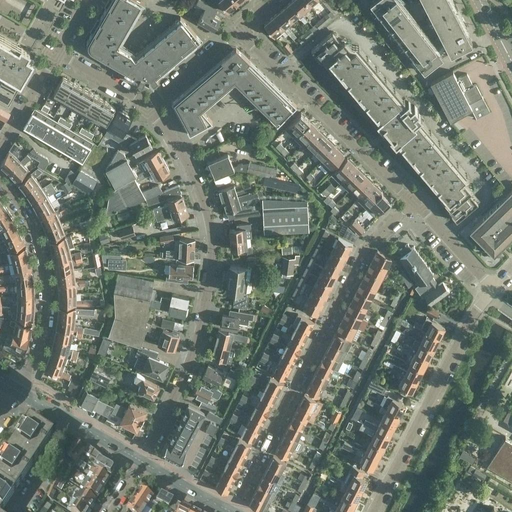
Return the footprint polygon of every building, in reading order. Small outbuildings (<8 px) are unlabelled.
[(93,31),(88,39),(87,41),(87,42),(87,44),(87,45),(87,47),(88,48),(88,50),(89,51),(90,52),(92,53),(102,58),(103,56),(108,59),(107,61),(127,73),(128,71),(133,74),(132,76),(138,80),(137,81),(142,84),(143,82),(148,85),(151,82),(153,84),(154,84),(154,83),(158,80),(157,77),(162,73),(160,71),(171,62),(172,64),(184,55),(182,52),(193,43),(194,46),(201,40),(183,19),(135,59),(131,54),(117,45),(120,39),(140,7),(143,3),(145,4),(145,3),(139,0),(113,0),(109,8),(107,7),(99,20),(102,21),(95,33),(93,31)] [(198,20),(213,29),(220,18),(209,12),(212,7),(199,0),(198,0),(195,6),(203,11),(198,20)] [(235,0),(218,0),(218,1),(227,11),(238,3),(235,0)] [(304,0),(292,0),(291,2),(300,13),(301,13),(309,5),(304,0)] [(342,9),(346,5),(342,0),(338,4),(334,7),(338,12),(342,9)] [(443,57),(398,0),(373,0),(370,3),(424,72),(443,57)] [(466,45),(442,0),(416,0),(445,56),(466,45)] [(291,2),(282,9),(292,20),(297,16),(299,18),(303,15),(301,13),(300,13),(291,2)] [(326,12),(329,10),(323,3),(320,5),(326,12)] [(283,28),(292,20),(282,9),(273,17),(283,28)] [(325,23),(331,18),(327,13),(321,19),(325,23)] [(274,36),(283,28),(273,17),(264,24),(274,36)] [(321,19),(317,21),(315,24),(319,28),(325,23),(321,19)] [(309,28),(303,34),(307,39),(313,33),(309,28)] [(467,174),(419,118),(421,117),(420,116),(416,111),(418,110),(417,109),(414,106),(414,105),(412,106),(408,102),(408,101),(406,102),(358,46),(353,50),(344,40),(341,42),(332,31),(311,49),(316,55),(314,57),(318,62),(320,61),(321,61),(323,59),(327,64),(325,66),(330,71),(332,69),(335,67),(339,72),(337,74),(346,84),(348,82),(357,94),(355,95),(364,105),(366,104),(375,115),(376,115),(379,119),(377,122),(382,128),(381,129),(380,129),(384,134),(389,139),(389,138),(390,137),(395,144),(398,141),(402,146),(411,157),(409,159),(418,169),(420,167),(429,178),(427,180),(436,190),(438,189),(442,194),(440,196),(438,198),(442,203),(444,202),(449,206),(446,209),(444,211),(449,216),(451,214),(456,220),(477,202),(468,192),(471,189),(462,179),(467,174)] [(297,39),(301,44),(307,39),(303,34),(297,39)] [(0,70),(1,71),(5,73),(21,82),(33,61),(27,57),(30,52),(21,47),(19,50),(0,38),(0,70)] [(283,47),(289,54),(293,50),(287,43),(283,47)] [(200,108),(235,78),(280,122),(296,105),(292,101),(289,105),(283,99),(283,98),(247,63),(249,61),(250,61),(250,60),(239,49),(187,93),(185,90),(172,102),(189,134),(212,122),(200,108)] [(450,120),(452,119),(471,109),(476,118),(490,111),(476,84),(473,85),(467,73),(456,78),(452,70),(430,82),(450,120)] [(1,71),(5,73),(0,81),(0,83),(15,92),(20,82),(21,82),(5,73),(1,71)] [(51,97),(62,103),(73,83),(63,77),(51,97)] [(15,92),(0,83),(0,98),(8,103),(15,92)] [(84,89),(73,83),(62,103),(72,109),(84,89)] [(72,109),(83,115),(94,95),(84,89),(72,109)] [(105,101),(94,95),(83,115),(93,121),(105,101)] [(93,121),(104,127),(115,107),(105,101),(93,121)] [(10,113),(7,111),(0,107),(0,117),(6,121),(10,113)] [(35,109),(24,126),(34,132),(44,115),(35,109)] [(132,119),(118,111),(104,134),(110,137),(111,135),(123,142),(128,133),(125,131),(132,119)] [(284,129),(293,137),(309,121),(300,112),(284,129)] [(54,120),(44,115),(34,132),(44,138),(54,120)] [(63,126),(54,120),(44,138),(53,143),(63,126)] [(293,137),(302,146),(318,129),(314,126),(315,124),(312,122),(310,122),(309,121),(293,137)] [(73,132),(63,126),(53,143),(63,149),(73,132)] [(310,154),(314,150),(326,138),(326,137),(326,135),(323,133),(321,133),(318,129),(302,146),(310,154)] [(82,137),(73,132),(63,149),(72,155),(82,137)] [(137,138),(129,133),(128,133),(123,142),(124,143),(122,145),(131,150),(134,148),(137,153),(152,145),(146,133),(137,138)] [(82,137),(72,155),(82,160),(90,147),(92,143),(82,137)] [(322,159),(335,146),(332,143),(332,141),(329,139),(327,138),(326,138),(314,150),(322,159)] [(275,146),(280,151),(284,147),(279,142),(275,146)] [(8,173),(20,162),(16,157),(18,152),(16,150),(18,146),(13,143),(0,165),(8,173)] [(335,146),(322,159),(319,162),(328,171),(344,155),(343,153),(343,152),(340,149),(338,149),(335,146)] [(285,155),(288,152),(284,147),(280,151),(285,155)] [(132,168),(124,153),(118,149),(106,170),(116,188),(135,178),(137,177),(132,169),(132,168)] [(145,159),(137,164),(137,165),(132,168),(132,169),(137,177),(164,161),(159,151),(145,159)] [(214,178),(234,169),(246,172),(247,172),(272,178),(274,168),(246,161),(234,166),(228,154),(207,163),(214,178)] [(20,162),(8,173),(16,181),(28,171),(24,166),(31,158),(26,155),(20,162)] [(331,174),(340,183),(356,166),(352,163),(352,161),(350,159),(348,159),(347,157),(331,174)] [(170,171),(164,161),(137,177),(135,178),(137,182),(137,181),(144,177),(152,173),(156,179),(170,171)] [(45,166),(39,162),(36,167),(42,171),(43,170),(45,166)] [(290,166),(294,170),(298,167),(293,162),(290,166)] [(348,191),(352,187),(364,175),(363,174),(363,172),(361,169),(359,169),(356,166),(340,183),(348,191)] [(299,175),(303,171),(298,167),(294,170),(299,175)] [(65,179),(70,181),(75,171),(70,168),(65,179)] [(24,193),(38,183),(35,179),(43,172),(38,169),(31,174),(18,184),(24,193)] [(214,179),(219,190),(222,202),(245,194),(252,192),(253,192),(252,188),(236,193),(234,186),(230,172),(214,179)] [(311,181),(314,177),(310,172),(306,176),(311,181)] [(81,173),(74,185),(90,194),(97,182),(81,173)] [(360,196),(373,183),(369,180),(369,178),(367,175),(365,175),(364,175),(352,187),(360,196)] [(142,191),(137,182),(135,178),(116,188),(109,192),(105,215),(146,198),(162,191),(158,184),(142,191)] [(263,184),(297,190),(298,184),(265,178),(263,184)] [(38,183),(24,193),(31,202),(54,186),(50,182),(41,188),(38,183)] [(373,183),(360,196),(357,199),(365,208),(381,191),(380,190),(380,189),(378,186),(376,186),(373,183)] [(167,198),(168,204),(153,209),(155,216),(185,206),(182,197),(181,197),(180,193),(181,193),(179,184),(162,191),(146,198),(148,205),(167,198)] [(50,203),(47,197),(56,191),(54,186),(31,202),(36,211),(50,203)] [(494,253),(511,235),(511,187),(511,189),(471,230),(494,253)] [(322,191),(326,196),(330,192),(325,188),(322,191)] [(253,214),(264,214),(263,199),(263,198),(263,195),(264,195),(261,189),(253,192),(252,192),(245,194),(222,202),(228,220),(239,216),(248,215),(253,214)] [(381,191),(365,208),(374,216),(379,212),(380,213),(384,209),(382,208),(390,200),(381,191)] [(306,200),(263,199),(263,198),(263,199),(264,214),(265,233),(308,230),(306,200)] [(327,202),(330,205),(332,207),(334,206),(336,203),(331,199),(327,202)] [(50,203),(36,211),(41,220),(55,213),(65,208),(62,202),(53,208),(50,203)] [(188,215),(185,206),(155,216),(157,221),(172,216),(173,220),(188,215)] [(332,207),(330,210),(335,214),(338,210),(334,206),(332,207)] [(41,220),(45,230),(60,224),(57,217),(67,212),(65,208),(55,213),(41,220)] [(0,228),(14,220),(11,214),(8,210),(0,215),(0,228)] [(340,216),(345,221),(349,217),(344,212),(340,216)] [(108,216),(101,219),(104,229),(114,225),(108,216)] [(354,219),(349,224),(359,234),(364,229),(354,219)] [(5,239),(20,232),(14,220),(0,228),(0,229),(1,231),(5,239)] [(229,231),(230,240),(245,239),(245,238),(252,237),(250,223),(237,224),(237,230),(229,231)] [(45,230),(49,240),(64,234),(60,224),(45,230)] [(118,229),(118,230),(114,231),(116,240),(121,238),(121,239),(136,234),(132,225),(118,229)] [(357,236),(347,226),(342,236),(354,242),(357,236)] [(20,232),(5,239),(6,241),(10,251),(25,244),(20,232)] [(101,244),(110,241),(107,232),(98,235),(101,244)] [(161,243),(174,241),(173,233),(159,236),(161,243)] [(69,248),(69,247),(74,246),(71,235),(49,242),(53,252),(69,248)] [(352,244),(338,237),(333,247),(347,255),(352,244)] [(172,257),(194,259),(195,239),(180,238),(175,240),(174,250),(167,249),(166,256),(172,257)] [(239,254),(251,253),(250,248),(246,248),(245,239),(230,240),(231,250),(239,249),(239,254)] [(92,250),(90,242),(89,242),(84,243),(85,252),(92,250)] [(425,295),(431,303),(450,290),(443,281),(439,284),(432,274),(433,273),(414,245),(411,247),(408,243),(399,249),(406,259),(404,261),(419,282),(415,286),(422,297),(425,295)] [(14,264),(30,260),(26,247),(11,254),(14,264)] [(333,247),(328,257),(342,265),(347,255),(333,247)] [(70,253),(69,248),(53,252),(55,263),(81,257),(80,251),(74,252),(70,253)] [(392,258),(381,252),(377,250),(372,261),(386,268),(392,258)] [(293,274),(295,258),(282,256),(280,272),(293,274)] [(74,270),(73,264),(82,262),(81,257),(55,263),(57,273),(74,270)] [(111,257),(110,267),(124,268),(125,258),(111,257)] [(328,257),(323,267),(337,275),(342,265),(328,257)] [(30,260),(14,264),(14,265),(16,275),(33,272),(30,260)] [(381,278),(386,268),(372,261),(367,270),(381,278)] [(138,272),(147,273),(148,262),(139,262),(138,272)] [(169,263),(168,273),(166,273),(166,279),(186,282),(186,277),(192,277),(193,264),(169,263)] [(228,278),(247,281),(249,281),(250,269),(230,266),(228,278)] [(323,267),(318,277),(332,285),(337,275),(323,267)] [(74,271),(74,270),(57,273),(57,274),(59,283),(75,282),(75,281),(74,271)] [(376,288),(381,278),(367,270),(362,280),(376,288)] [(33,272),(16,275),(14,276),(14,280),(17,280),(17,286),(34,284),(33,272)] [(149,305),(149,299),(152,289),(153,280),(116,273),(113,292),(117,313),(110,332),(141,345),(145,332),(146,322),(149,305)] [(327,294),(332,285),(318,277),(313,287),(327,294)] [(248,293),(246,293),(247,281),(228,278),(227,291),(234,292),(233,306),(246,308),(248,293)] [(76,294),(75,286),(90,285),(89,280),(85,280),(85,281),(79,281),(75,281),(75,282),(59,283),(59,294),(76,294)] [(362,280),(357,290),(371,298),(376,288),(362,280)] [(12,291),(12,297),(18,297),(35,297),(34,284),(17,286),(17,287),(18,291),(12,291)] [(322,304),(327,294),(313,287),(307,297),(322,304)] [(156,290),(152,289),(149,299),(186,306),(188,297),(172,293),(171,298),(161,295),(160,301),(154,299),(156,290)] [(357,290),(352,300),(366,308),(371,298),(357,290)] [(76,300),(76,294),(59,294),(59,305),(75,306),(78,306),(93,306),(93,301),(79,300),(79,301),(76,300)] [(12,300),(18,300),(18,308),(34,309),(35,308),(35,297),(18,297),(12,297),(12,300)] [(317,315),(322,304),(307,297),(302,307),(317,315)] [(186,306),(149,299),(149,305),(169,309),(168,312),(185,315),(186,306)] [(352,300),(347,310),(361,317),(366,308),(352,300)] [(261,310),(267,313),(270,308),(263,305),(261,310)] [(436,318),(439,311),(428,306),(425,312),(436,318)] [(74,320),(75,314),(75,313),(94,314),(94,309),(89,309),(84,309),(75,308),(59,307),(58,318),(74,320)] [(11,318),(16,319),(33,322),(34,316),(34,309),(18,308),(17,314),(12,313),(11,318)] [(248,319),(253,319),(256,320),(257,314),(237,310),(236,316),(222,314),(220,326),(237,329),(238,323),(248,324),(248,319)] [(356,327),(361,317),(347,310),(342,320),(356,327)] [(313,322),(301,315),(296,325),(308,331),(313,322)] [(72,332),(73,330),(76,331),(76,332),(82,333),(83,327),(73,325),(74,320),(58,318),(56,329),(72,332)] [(174,321),(162,318),(161,326),(164,327),(172,329),(174,321)] [(336,330),(351,337),(356,327),(342,320),(336,330)] [(11,326),(15,327),(14,333),(30,338),(31,334),(32,326),(12,321),(11,326)] [(413,325),(439,338),(445,327),(432,321),(428,327),(415,321),(413,325)] [(296,325),(291,334),(303,341),(308,331),(296,325)] [(421,342),(434,349),(439,338),(413,325),(411,329),(418,332),(417,333),(424,336),(421,342)] [(99,335),(100,330),(84,327),(83,332),(99,335)] [(395,341),(400,331),(396,328),(391,339),(395,341)] [(70,342),(72,332),(56,329),(54,339),(70,342)] [(177,338),(175,337),(176,333),(163,329),(158,343),(174,348),(177,338)] [(218,329),(214,343),(229,347),(232,338),(246,342),(248,336),(235,333),(235,334),(218,329)] [(14,353),(16,347),(24,352),(28,343),(30,338),(14,333),(11,340),(7,338),(3,347),(14,353)] [(352,341),(344,337),(335,333),(330,343),(347,351),(352,341)] [(291,334),(286,344),(299,350),(303,341),(291,334)] [(102,336),(98,351),(105,353),(110,338),(102,336)] [(67,354),(70,342),(54,339),(51,349),(67,354)] [(415,339),(411,346),(404,342),(402,346),(409,350),(415,353),(429,360),(434,349),(421,342),(415,339)] [(229,347),(214,343),(210,357),(231,362),(235,348),(229,347)] [(330,343),(325,352),(342,361),(347,351),(330,343)] [(286,344),(281,354),(294,360),(299,350),(286,344)] [(132,364),(143,369),(162,377),(168,363),(155,358),(157,352),(139,346),(132,364)] [(51,349),(48,359),(64,365),(67,354),(51,349)] [(366,351),(362,359),(366,361),(370,353),(366,351)] [(271,356),(264,352),(261,356),(269,360),(271,356)] [(325,352),(320,362),(333,368),(337,370),(342,361),(325,352)] [(415,353),(410,364),(423,370),(429,360),(415,353)] [(281,354),(276,363),(289,370),(294,360),(281,354)] [(48,359),(44,369),(49,371),(48,376),(56,379),(58,375),(59,376),(60,375),(68,379),(71,374),(62,370),(64,365),(48,359)] [(238,362),(234,371),(239,373),(240,374),(244,365),(238,362)] [(320,362),(315,371),(328,378),(333,368),(320,362)] [(271,373),(284,379),(289,370),(276,363),(271,373)] [(391,368),(418,381),(423,370),(410,364),(407,370),(400,367),(393,364),(391,368)] [(221,384),(225,377),(220,375),(222,371),(207,365),(202,376),(221,384)] [(418,381),(391,368),(389,371),(397,374),(396,376),(402,379),(399,386),(412,392),(418,381)] [(239,373),(234,371),(230,369),(227,374),(236,379),(239,373)] [(90,378),(106,386),(110,378),(94,370),(90,378)] [(356,370),(353,378),(357,380),(361,373),(356,370)] [(324,387),(326,383),(328,378),(315,371),(311,381),(324,387)] [(159,385),(137,374),(134,379),(141,382),(139,388),(154,395),(159,385)] [(76,388),(79,381),(71,377),(68,385),(76,388)] [(282,383),(270,377),(265,387),(277,393),(282,383)] [(386,388),(375,382),(370,380),(367,386),(383,394),(386,388)] [(206,400),(209,394),(216,397),(218,396),(221,391),(213,387),(212,388),(198,381),(192,393),(206,400)] [(319,397),(320,395),(324,387),(311,381),(306,390),(319,397)] [(265,387),(260,396),(272,402),(277,393),(265,387)] [(79,402),(93,408),(98,399),(99,395),(86,389),(79,402)] [(347,399),(351,392),(347,390),(343,397),(347,399)] [(242,394),(240,398),(248,402),(250,398),(242,394)] [(312,410),(317,400),(304,394),(299,404),(312,410)] [(382,406),(400,415),(406,404),(388,395),(382,406)] [(260,396),(255,406),(268,412),(272,402),(260,396)] [(107,403),(98,399),(93,408),(102,413),(107,403)] [(201,399),(198,406),(206,410),(210,411),(213,412),(216,406),(201,399)] [(395,426),(400,415),(382,406),(374,402),(370,400),(368,403),(372,405),(379,409),(379,410),(385,413),(381,419),(395,426)] [(116,402),(114,406),(141,420),(146,410),(130,402),(127,408),(116,402)] [(102,413),(107,415),(110,411),(117,414),(118,413),(123,416),(120,422),(136,429),(141,420),(114,406),(107,403),(102,413)] [(180,417),(196,425),(202,412),(186,404),(180,417)] [(299,404),(294,413),(307,420),(312,410),(299,404)] [(255,406),(250,415),(263,422),(268,412),(255,406)] [(511,420),(511,407),(511,406),(503,420),(510,424),(511,420)] [(330,419),(332,420),(336,422),(341,412),(335,409),(330,419)] [(294,413),(289,423),(302,429),(307,420),(294,413)] [(362,423),(389,437),(395,426),(381,419),(378,425),(372,422),(371,423),(365,419),(366,418),(359,414),(356,420),(362,422),(362,423)] [(258,431),(263,422),(250,415),(245,425),(258,431)] [(190,437),(196,425),(180,417),(174,430),(190,437)] [(12,445),(35,460),(52,435),(29,419),(24,427),(22,426),(17,434),(19,435),(12,445)] [(289,423),(284,432),(297,439),(302,429),(289,423)] [(389,437),(362,423),(359,428),(373,435),(370,441),(384,448),(389,437)] [(240,435),(253,441),(258,431),(245,425),(240,435)] [(184,450),(190,437),(174,430),(167,442),(184,450)] [(284,432),(279,442),(292,448),(297,439),(284,432)] [(326,432),(322,439),(326,442),(330,434),(326,432)] [(511,439),(506,436),(489,465),(511,478),(511,439)] [(251,445),(238,438),(233,448),(246,454),(251,445)] [(373,469),(378,458),(365,451),(359,448),(352,445),(344,440),(341,445),(362,456),(359,462),(373,469)] [(179,463),(185,451),(184,450),(167,442),(166,441),(160,453),(179,463)] [(378,458),(384,448),(370,441),(365,451),(378,458)] [(274,452),(287,458),(292,448),(279,442),(274,452)] [(72,470),(76,465),(79,461),(80,460),(78,458),(84,451),(80,448),(81,447),(77,444),(76,444),(75,444),(73,447),(69,444),(58,458),(72,470)] [(0,463),(0,476),(17,488),(35,460),(12,445),(5,455),(4,454),(0,459),(0,461),(1,462),(0,463)] [(97,464),(101,457),(88,446),(83,453),(89,457),(88,458),(97,464)] [(233,448),(228,457),(241,464),(246,454),(233,448)] [(472,464),(476,457),(463,449),(459,456),(472,464)] [(316,451),(312,459),(317,461),(321,453),(316,451)] [(211,455),(209,460),(216,463),(219,459),(211,455)] [(285,462),(273,455),(268,465),(280,472),(285,462)] [(101,457),(97,464),(94,468),(110,478),(114,472),(113,469),(105,464),(105,461),(101,457)] [(228,457),(224,467),(236,473),(241,464),(228,457)] [(86,465),(79,461),(76,465),(84,470),(86,465)] [(268,465),(263,475),(275,481),(280,472),(268,465)] [(368,480),(362,477),(365,472),(352,465),(349,471),(344,481),(344,482),(362,491),(368,480)] [(486,475),(470,465),(466,471),(483,480),(486,475)] [(224,467),(219,477),(232,483),(236,473),(224,467)] [(110,480),(109,480),(98,472),(91,468),(89,472),(95,476),(91,481),(104,489),(110,480)] [(204,469),(202,473),(210,477),(212,473),(204,469)] [(82,475),(80,474),(74,470),(71,475),(78,479),(79,478),(80,478),(82,475)] [(304,474),(301,482),(305,484),(309,476),(304,474)] [(57,488),(63,479),(56,475),(50,486),(50,487),(46,497),(52,501),(57,488)] [(263,475),(258,484),(275,493),(280,483),(275,481),(263,475)] [(0,511),(1,511),(17,488),(0,476),(0,511)] [(214,486),(227,492),(232,483),(219,477),(214,486)] [(356,501),(362,491),(344,482),(344,481),(343,481),(342,481),(336,477),(334,481),(340,484),(339,486),(346,489),(343,495),(356,501)] [(60,485),(58,488),(62,491),(67,483),(63,480),(60,485)] [(104,489),(91,481),(88,487),(84,484),(81,488),(97,499),(104,489)] [(258,484),(253,494),(270,503),(275,493),(258,484)] [(157,499),(141,489),(134,499),(147,508),(151,501),(157,506),(159,503),(156,502),(157,499)] [(73,499),(73,500),(90,511),(96,501),(81,491),(81,492),(79,495),(77,494),(74,500),(73,499)] [(313,491),(308,500),(315,504),(320,495),(313,491)] [(173,500),(173,499),(160,493),(157,499),(156,502),(159,503),(175,511),(191,511),(192,510),(181,505),(173,500)] [(295,493),(291,501),(295,503),(299,496),(295,493)] [(264,511),(265,511),(270,503),(253,494),(248,504),(264,511)] [(325,499),(350,511),(356,501),(343,495),(340,500),(332,496),(331,498),(327,495),(325,499)] [(350,511),(325,499),(321,497),(319,500),(330,506),(329,507),(335,510),(333,511),(350,511)] [(151,511),(152,511),(147,508),(134,499),(127,510),(129,511),(151,511)] [(68,510),(70,511),(88,511),(90,511),(73,500),(70,505),(70,506),(68,510)] [(304,511),(310,511),(313,506),(307,503),(303,511),(304,511)]
